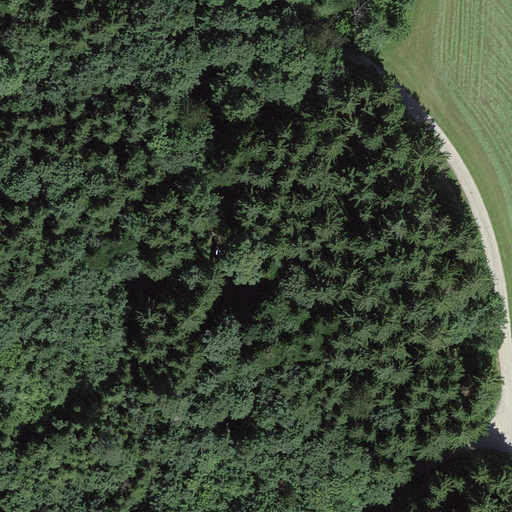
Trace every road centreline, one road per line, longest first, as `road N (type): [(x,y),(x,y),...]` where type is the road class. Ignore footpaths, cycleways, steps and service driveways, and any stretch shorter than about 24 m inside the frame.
road 1 (track): [(293,0),(457,155),(495,276),(511,440)]
road 2 (track): [(414,511),(510,436)]
